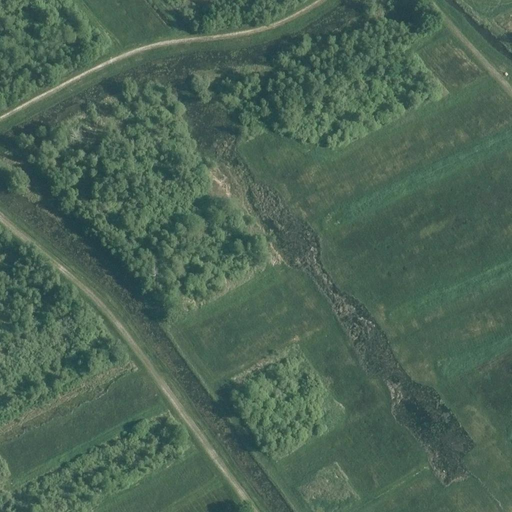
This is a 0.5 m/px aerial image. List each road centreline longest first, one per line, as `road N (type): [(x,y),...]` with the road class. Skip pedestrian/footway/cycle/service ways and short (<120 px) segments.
road 1 (track): [(0,217),(105,310),(254,511)]
road 2 (track): [(321,0),(273,26),(132,51),(0,119)]
road 3 (track): [(511,91),(427,0)]
